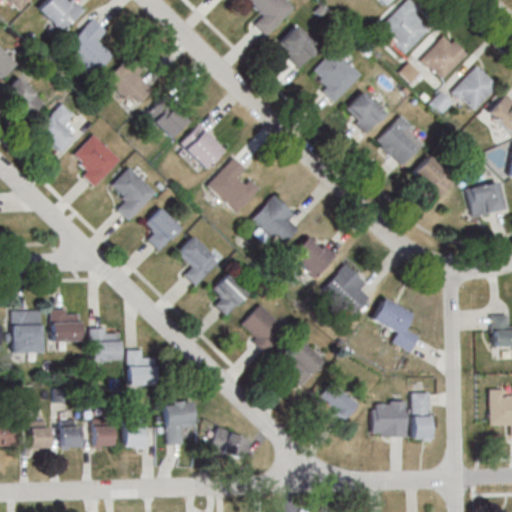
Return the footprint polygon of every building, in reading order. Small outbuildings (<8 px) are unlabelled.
[(6,0),(16,9),(24,0),(6,0)] [(67,0),(37,0),(32,6),(59,32),(79,11),(67,0)] [(282,0),(290,7),(262,36),(251,24),(260,15),(245,0),(282,0)] [(408,0),(401,0),(377,25),(404,51),(424,29),(416,22),(419,20),(412,13),(416,8),(408,0)] [(90,17),(60,48),(73,59),(69,63),(86,78),(109,54),(94,40),(103,30),(90,17)] [(291,24),(275,40),(289,53),(286,57),(295,67),(314,47),(291,24)] [(439,35),(419,56),(446,82),(466,61),(439,35)] [(357,74),(330,102),(319,91),(324,86),(316,79),(318,77),(310,69),(334,45),(344,55),(341,58),(357,74)] [(0,51),(0,77),(13,64),(0,51)] [(127,55),(100,83),(128,109),(148,88),(134,75),(141,68),(127,55)] [(449,91),(472,112),(496,86),(474,65),(449,91)] [(0,94),(0,96),(25,119),(42,100),(16,77),(0,94)] [(358,90),(338,111),(365,137),(385,116),(358,90)] [(164,91),(142,114),(166,138),(184,120),(170,106),(174,101),(164,91)] [(440,112),(451,102),(439,91),(429,101),(440,112)] [(511,132),(511,102),(504,95),(486,113),(509,135),(511,132)] [(57,102),(30,130),(53,153),(69,136),(60,127),(71,116),(57,102)] [(397,114),(372,139),(399,165),(420,143),(405,129),(408,125),(397,114)] [(195,123),(175,143),(202,169),(222,149),(195,123)] [(91,133),(73,151),(88,167),(80,176),(90,187),(118,159),(91,133)] [(424,156),(404,176),(431,202),(451,182),(424,156)] [(230,157),(203,185),(232,214),(257,188),(247,179),(242,184),(234,177),(242,168),(230,157)] [(126,166),(108,184),(123,200),(114,209),(125,219),(152,192),(126,166)] [(496,182),(464,188),(469,215),(501,209),(496,182)] [(271,194),(251,215),(277,241),(298,220),(271,194)] [(156,207),(141,223),(151,233),(145,240),(155,250),(177,228),(156,207)] [(306,233),(286,254),(313,280),(333,259),(306,233)] [(189,235),(174,250),(189,265),(180,274),(191,285),(215,262),(189,235)] [(338,267),(318,288),(345,314),(365,293),(338,267)] [(224,272),(208,288),(219,299),(213,305),(223,315),(245,293),(224,272)] [(369,320),(394,331),(388,343),(408,351),(416,334),(402,327),(409,312),(379,298),(369,320)] [(256,304),(236,324),(263,350),(283,330),(256,304)] [(47,309),(62,308),(62,314),(76,314),(77,340),(47,341),(47,309)] [(8,311),(37,310),(37,352),(8,352),(8,311)] [(511,345),(511,325),(508,325),(508,315),(489,315),(489,345),(511,345)] [(85,328),(101,327),(101,333),(115,333),(115,359),(86,360),(85,328)] [(297,385),(320,361),(298,340),(275,363),(297,385)] [(123,350),(138,350),(138,358),(151,358),(151,384),(123,384),(123,350)] [(342,420),(356,404),(330,383),(317,399),(342,420)] [(505,389),(486,389),(486,424),(508,424),(508,436),(511,435),(511,395),(505,395),(505,389)] [(427,392),(409,392),(409,438),(427,438),(427,392)] [(182,443),(181,429),(191,428),(189,400),(160,403),(164,444),(182,443)] [(403,401),(369,401),(369,436),(403,436),(403,401)] [(46,449),(46,420),(26,420),(26,449),(46,449)] [(57,448),(77,448),(77,420),(57,420),(57,448)] [(0,423),(0,445),(15,445),(15,423),(0,423)] [(109,446),(110,424),(90,424),(90,446),(109,446)] [(121,447),(141,447),(141,426),(121,426),(121,447)] [(246,440),(217,426),(206,447),(236,462),(246,440)]
